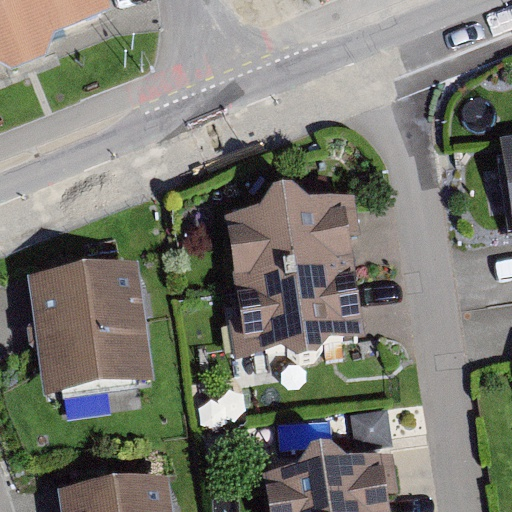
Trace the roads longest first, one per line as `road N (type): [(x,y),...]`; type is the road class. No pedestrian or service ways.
road 1 (residential): [(378,56),(411,144),(466,511)]
road 2 (residential): [(378,56),(0,207)]
road 3 (residential): [(511,2),(378,56)]
